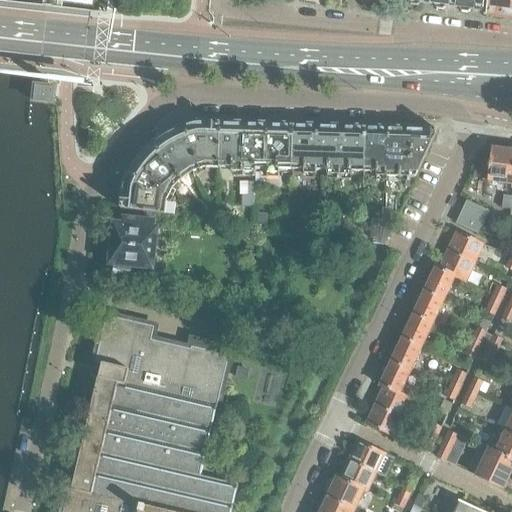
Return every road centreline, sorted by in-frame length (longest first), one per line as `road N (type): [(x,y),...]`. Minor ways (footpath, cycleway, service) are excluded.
road 1 (residential): [(335,420),(466,140),(457,110),(190,96),(142,121),(96,183)]
road 2 (secondary): [(99,45),(511,78)]
road 3 (residential): [(21,511),(96,183)]
road 4 (residential): [(511,42),(237,11),(219,0)]
road 5 (residential): [(511,503),(335,420)]
